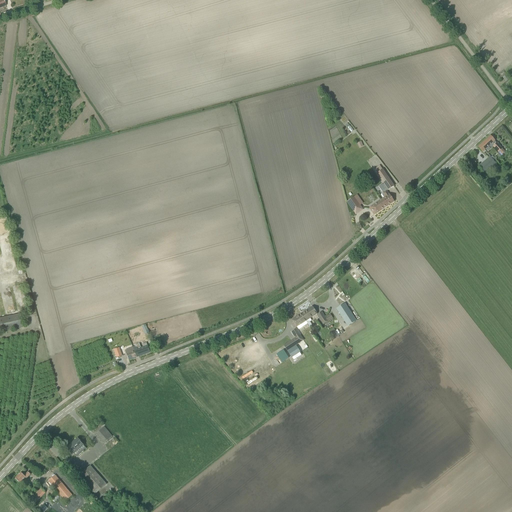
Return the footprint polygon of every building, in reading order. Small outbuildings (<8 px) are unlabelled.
[(511,3),(474,30),(481,41),(511,19),(511,3)] [(511,25),(484,45),(492,56),(511,41),(511,25)] [(490,136),(488,138),(492,143),(492,144),(494,146),(493,147),(498,153),(499,152),(502,155),(505,152),(490,136)] [(492,143),(488,138),(478,148),(482,152),(492,144),(492,143)] [(493,172),(499,168),(490,157),(479,166),(485,174),(491,170),(493,172)] [(394,186),(383,170),(382,170),(380,166),(374,169),(377,174),(388,190),(394,186)] [(388,206),(394,202),(389,194),(389,195),(386,191),(388,190),(384,184),(382,185),(379,187),(382,192),(383,192),(384,193),(383,193),(384,195),(385,197),(383,198),(388,206)] [(363,210),(360,206),(354,197),(347,202),(353,211),(356,215),(363,210)] [(369,208),(374,215),(388,206),(383,198),(369,208)] [(345,304),(336,309),(345,322),(353,317),(345,304)] [(312,307),(301,314),(306,321),(317,314),(312,307)] [(321,321),(325,318),(321,312),(317,315),(321,321)] [(0,318),(0,331),(23,327),(20,314),(0,318)] [(301,314),(291,321),(296,328),(306,321),(301,314)] [(296,329),(291,332),(296,338),(290,342),(294,347),(299,343),(303,340),(300,336),(296,329)] [(333,341),(339,337),(334,329),(328,333),(333,341)] [(290,342),(284,346),(287,351),(294,347),(290,342)] [(135,347),(132,348),(136,358),(150,353),(148,346),(141,348),(139,344),(135,346),(135,347)] [(296,346),(288,351),(292,358),(292,357),(294,360),(301,355),(300,353),(300,352),(296,346)] [(136,358),(132,348),(125,351),(129,361),(136,358)] [(283,350),(276,355),(281,362),(288,358),(283,350)] [(112,436),(107,431),(104,427),(95,434),(103,444),(112,436)] [(68,447),(73,453),(83,445),(77,439),(68,447)] [(90,466),(79,476),(95,494),(106,485),(90,466)] [(26,480),(31,474),(28,472),(24,476),(21,473),(15,479),(20,483),(25,478),(26,480)] [(48,481),(51,484),(65,501),(72,495),(55,475),(48,481)] [(35,503),(45,493),(40,488),(30,499),(35,503)]
